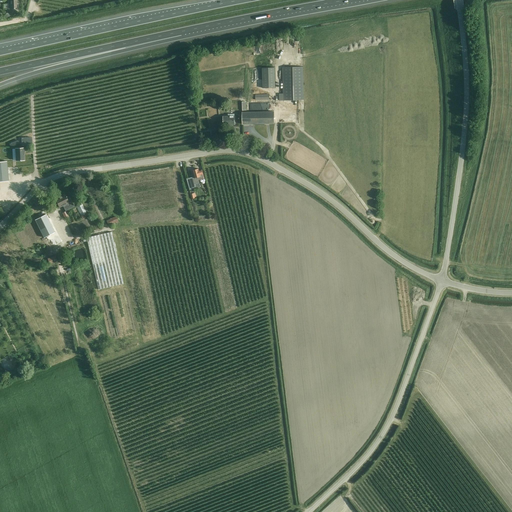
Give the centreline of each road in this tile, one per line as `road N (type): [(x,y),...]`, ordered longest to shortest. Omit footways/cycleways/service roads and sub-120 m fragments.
road 1 (unclassified): [(0,227),(53,177),(232,150),(313,187),(403,262),(441,280)]
road 2 (unclassified): [(441,280),(466,103),(458,0)]
road 3 (unclassified): [(309,511),(361,462),(389,421),(441,280)]
road 4 (motorway): [(242,0),(0,50)]
road 5 (motorway): [(0,84),(180,31)]
road 6 (motorway): [(0,71),(180,31)]
road 7 (motorway): [(180,31),(352,0)]
